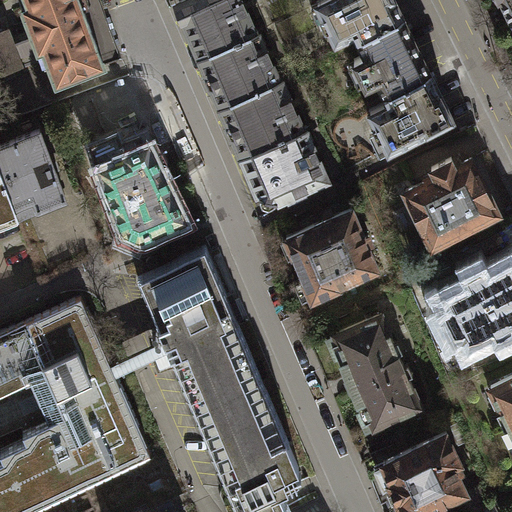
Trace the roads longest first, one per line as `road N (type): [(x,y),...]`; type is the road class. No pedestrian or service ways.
road 1 (residential): [(359,511),(208,156),(161,59),(121,0)]
road 2 (residential): [(511,132),(446,0)]
